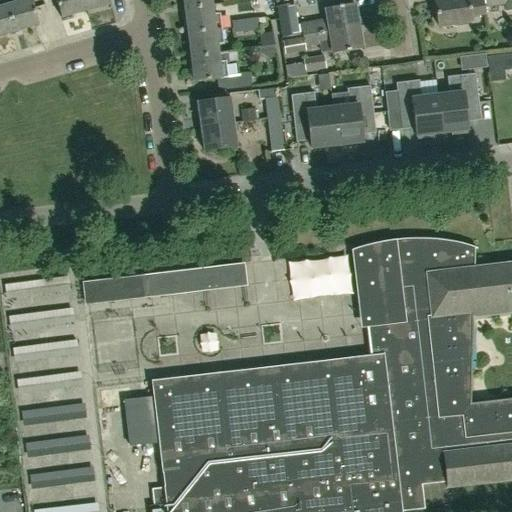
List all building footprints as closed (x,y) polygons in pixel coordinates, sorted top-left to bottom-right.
[(7,6),(14,31),(38,24),(31,0),(15,0),(16,3),(7,6)] [(86,11),(82,0),(55,0),(61,18),(86,11)] [(82,0),(86,11),(110,4),(109,0),(82,0)] [(184,0),(185,9),(212,6),(211,0),(184,0)] [(466,26),(466,23),(471,22),(470,16),(484,14),(482,0),(468,2),(468,0),(441,0),(434,1),(438,27),(455,25),(455,27),(466,26)] [(294,5),(277,8),(282,39),(299,36),(294,5)] [(301,26),(303,37),(358,28),(354,5),(325,10),(326,23),(317,25),(317,23),(301,26)] [(0,35),(14,31),(7,6),(0,7),(0,35)] [(212,6),(185,9),(188,34),(220,30),(219,16),(214,16),(212,6)] [(233,34),(259,31),(258,19),(231,22),(233,34)] [(305,48),(320,45),(322,53),(333,51),(333,55),(362,49),(358,28),(303,37),(303,39),(283,42),(285,55),(305,52),(305,48)] [(220,30),(188,34),(191,58),(218,55),(217,44),(222,43),(220,30)] [(194,83),(217,80),(222,80),(222,78),(226,78),(225,63),(219,63),(218,55),(191,58),(194,83)] [(306,72),(326,69),(323,56),(303,59),(306,72)] [(511,70),(495,71),(496,81),(511,80),(511,70)] [(238,75),(239,88),(251,87),(250,73),(238,75)] [(467,130),(464,105),(478,103),(475,74),(447,78),(449,96),(437,97),(441,133),(451,132),(451,136),(467,134),(466,130),(467,130)] [(437,97),(421,99),(419,81),(395,84),(399,113),(413,111),(416,136),(417,136),(417,140),(433,138),(432,134),(441,133),(437,97)] [(362,142),(359,117),(373,116),(370,87),(347,89),(349,107),(332,109),(336,145),(362,142)] [(277,98),(275,88),(258,91),(259,100),(264,100),(267,121),(280,120),(277,98)] [(332,109),(316,111),(314,93),(290,96),(294,125),(308,123),(310,148),(336,145),(332,109)] [(200,128),(233,123),(229,99),(197,103),(200,128)] [(280,120),(267,121),(271,154),(283,152),(280,120)] [(233,123),(200,128),(203,152),(236,147),(233,123)] [(511,262),(475,267),(473,249),(476,250),(476,249),(453,243),(429,240),(405,240),(381,243),(357,249),(370,356),(150,381),(163,489),(152,490),(154,505),(164,504),(165,511),(400,511),(401,511),(423,509),(420,484),(447,481),(448,487),(511,479),(511,262)] [(45,284),(6,283),(5,295),(45,295),(45,284)] [(132,301),(133,285),(89,283),(88,298),(132,301)] [(18,358),(81,356),(80,342),(17,345),(18,358)] [(32,385),(33,396),(54,395),(53,384),(83,383),(83,373),(21,376),(21,385),(32,385)] [(101,386),(102,407),(129,405),(128,384),(101,386)] [(25,409),(26,423),(89,419),(88,406),(25,409)] [(102,511),(101,503),(38,511),(102,511)]
